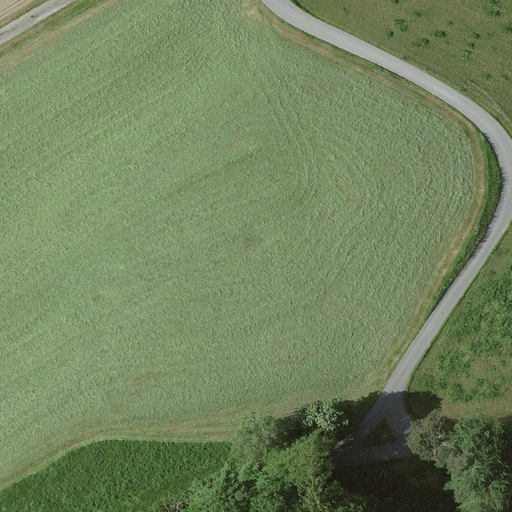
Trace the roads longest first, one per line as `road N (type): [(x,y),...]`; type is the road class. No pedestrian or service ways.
road 1 (unclassified): [(168,511),(381,447),(511,438)]
road 2 (track): [(276,0),(469,108),(500,140),(511,167)]
road 3 (track): [(511,193),(496,233),(406,366),(381,447)]
